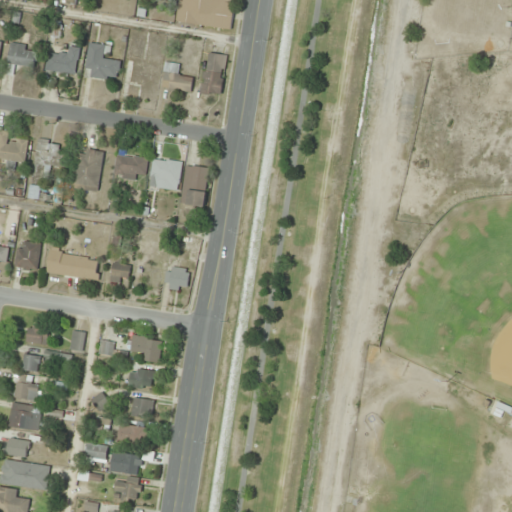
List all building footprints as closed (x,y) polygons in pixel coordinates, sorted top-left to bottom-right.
[(179,0),(177,23),(233,30),(236,0),(179,0)] [(61,22),(52,21),(51,35),(60,35),(61,22)] [(85,76),(118,81),(122,59),(108,57),(110,46),(90,43),(85,76)] [(9,65),(35,68),(38,47),(11,44),(9,65)] [(202,94),(221,96),(226,55),(206,53),(202,94)] [(194,75),(181,74),(182,65),(166,63),(163,88),(191,92),(194,75)] [(0,161),(25,166),(28,144),(8,140),(10,132),(0,130),(0,161)] [(69,144),(39,140),(33,181),(49,183),(51,165),(65,167),(69,144)] [(99,192),(105,152),(80,149),(74,189),(99,192)] [(115,177),(147,180),(149,159),(118,155),(115,177)] [(152,181),(181,183),(182,162),(153,160),(152,181)] [(205,211),(211,168),(187,165),(184,187),(180,220),(194,222),(195,210),(205,211)] [(18,269),(40,269),(40,242),(18,242),(18,269)] [(10,248),(0,246),(0,266),(5,268),(10,248)] [(100,281),(103,257),(51,250),(48,274),(100,281)] [(111,282),(129,284),(132,263),(113,261),(111,282)] [(164,288),(188,292),(191,270),(168,266),(164,288)] [(48,345),(49,329),(29,327),(28,343),(48,345)] [(84,353),(87,332),(74,331),(71,351),(84,353)] [(132,351),(141,352),(140,360),(160,363),(163,341),(135,336),(132,351)] [(103,356),(116,356),(116,342),(103,342),(103,356)] [(23,369),(38,373),(43,357),(27,353),(23,369)] [(155,390),(155,369),(131,369),(131,390),(155,390)] [(38,401),(40,384),(26,383),(27,377),(19,376),(16,399),(38,401)] [(92,401),(100,411),(111,403),(102,393),(92,401)] [(156,401),(136,397),(132,416),(152,420),(156,401)] [(34,430),(37,407),(13,403),(10,427),(34,430)] [(145,446),(149,430),(123,423),(119,439),(145,446)] [(28,458),(31,441),(10,438),(7,455),(28,458)] [(106,466),(109,446),(88,443),(85,463),(106,466)] [(111,472),(140,475),(142,456),(114,453),(111,472)] [(48,491),(51,466),(4,460),(1,485),(48,491)] [(143,480),(118,477),(115,499),(141,502),(143,480)] [(20,491),(0,487),(0,511),(5,511),(28,511),(30,500),(18,498),(20,491)]
